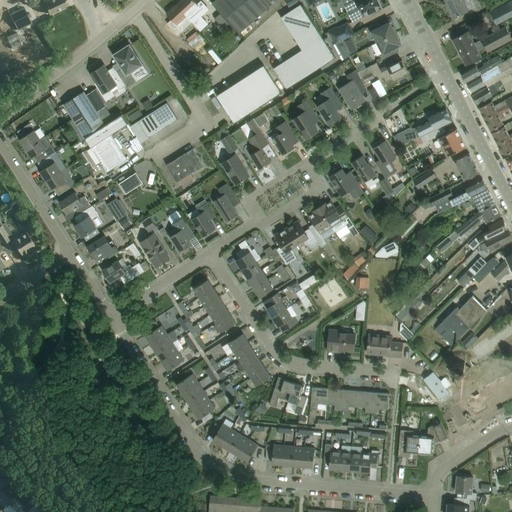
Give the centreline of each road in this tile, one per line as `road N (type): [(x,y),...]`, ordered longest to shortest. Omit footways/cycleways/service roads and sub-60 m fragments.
road 1 (residential): [(434,495),(261,481),(219,468),(189,441),(112,316)]
road 2 (residential): [(394,379),(278,364),(206,254)]
road 3 (residential): [(511,209),(407,0)]
road 4 (residential): [(0,115),(131,10)]
road 5 (residential): [(205,120),(131,10)]
road 6 (residential): [(69,252),(0,148)]
